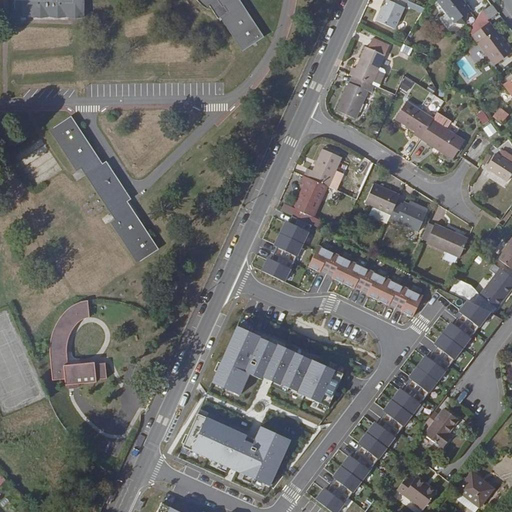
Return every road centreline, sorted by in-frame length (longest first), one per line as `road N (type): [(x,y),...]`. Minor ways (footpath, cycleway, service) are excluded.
road 1 (residential): [(276,511),(396,350),(395,339),(330,303),(294,304),(229,275)]
road 2 (residential): [(229,275),(141,464)]
road 3 (residential): [(302,118),(359,143),(474,220)]
road 4 (residential): [(302,118),(229,275)]
road 5 (residential): [(355,0),(302,118)]
road 6 (residential): [(141,464),(251,511)]
